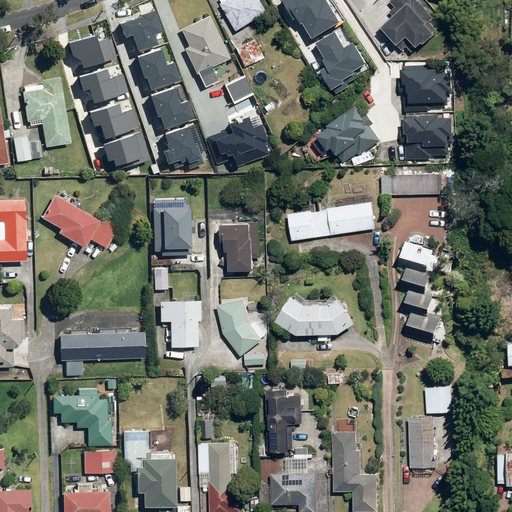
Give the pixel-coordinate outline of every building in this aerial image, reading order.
[(270,10),(264,0),(221,0),(239,29),(270,10)] [(297,42),(341,15),(331,0),(275,0),(272,2),(297,42)] [(392,0),(391,1),(396,5),(391,10),(395,14),(385,24),(402,42),(410,34),(421,45),(427,39),(428,40),(438,31),(429,23),(437,15),(421,0),(392,0)] [(133,34),(140,52),(159,45),(156,35),(163,32),(155,10),(141,15),(142,17),(121,24),(126,37),(133,34)] [(232,57),(211,14),(182,28),(190,45),(184,48),(197,73),(199,72),(205,86),(220,79),(214,66),(232,57)] [(345,45),(335,28),(302,48),(313,67),(309,69),(323,91),(354,73),(350,66),(363,57),(352,40),(345,45)] [(70,43),(74,55),(80,59),(81,59),(84,68),(115,59),(114,58),(117,57),(112,39),(109,39),(108,38),(98,41),(96,35),(70,43)] [(265,56),(255,36),(236,45),(246,66),(265,56)] [(147,78),(152,91),(181,81),(175,62),(167,65),(162,50),(138,58),(145,79),(147,78)] [(438,69),(438,63),(405,63),(405,82),(410,82),(410,90),(412,90),(412,100),(452,99),(452,86),(455,86),(455,71),(441,71),(441,69),(438,69)] [(107,69),(77,78),(82,93),(89,90),(93,103),(127,93),(122,75),(110,79),(107,69)] [(255,91),(247,73),(224,84),(233,101),(255,91)] [(73,143),(61,77),(43,80),(43,84),(24,87),(25,92),(23,92),(28,122),(42,120),(46,148),(73,143)] [(161,116),(165,129),(195,120),(189,101),(180,104),(175,89),(151,96),(158,117),(161,116)] [(120,104),(90,113),(94,127),(101,125),(105,138),(139,128),(134,110),(123,114),(120,104)] [(370,120),(358,104),(320,132),(343,163),(377,138),(366,124),(370,120)] [(0,164),(9,163),(0,106),(0,164)] [(454,135),(453,113),(402,114),(402,131),(404,131),(405,135),(407,135),(408,143),(404,143),(404,162),(430,161),(430,158),(447,158),(447,146),(449,146),(449,135),(454,135)] [(234,157),(238,167),(270,155),(265,141),(268,140),(262,125),(253,128),(249,117),(230,124),(231,128),(207,137),(217,164),(234,157)] [(169,164),(173,163),(175,168),(188,164),(190,169),(205,164),(197,143),(195,143),(189,127),(166,135),(169,144),(168,145),(170,150),(165,152),(169,164)] [(114,160),(117,170),(151,159),(142,133),(104,145),(109,162),(114,160)] [(28,136),(14,139),(18,162),(43,157),(41,141),(29,143),(28,136)] [(449,173),(384,174),(384,193),(449,193),(449,173)] [(77,200),(59,190),(43,216),(62,227),(59,231),(87,248),(92,238),(109,248),(120,229),(76,202),(77,200)] [(26,198),(0,198),(0,257),(26,258),(26,198)] [(191,245),(193,205),(187,205),(187,200),(172,199),(172,201),(156,201),(154,250),(164,250),(164,244),(191,245)] [(374,200),(290,213),(294,240),(378,228),(374,200)] [(261,220),(225,220),(224,240),(229,240),(229,249),(231,249),(231,269),(257,270),(257,256),(260,256),(261,220)] [(429,261),(400,252),(400,263),(428,271),(429,261)] [(169,266),(157,266),(156,287),(169,287),(169,266)] [(427,284),(403,278),(403,286),(428,293),(427,284)] [(334,331),(341,332),(360,321),(344,294),(328,301),(310,302),(296,293),(277,318),(297,331),(321,331),(321,339),(333,339),(334,331)] [(252,319),(248,296),(220,303),(227,330),(244,354),(247,351),(264,337),(252,319)] [(202,299),(161,299),(161,320),(172,320),(172,345),(198,345),(198,319),(202,319),(202,299)] [(429,307),(406,300),(406,308),(430,315),(429,307)] [(22,305),(0,305),(0,366),(28,366),(28,316),(23,316),(22,305)] [(432,333),(407,326),(406,335),(434,342),(432,333)] [(147,331),(62,329),(61,359),(66,359),(65,375),(84,376),(85,357),(146,358),(147,331)] [(268,353),(247,352),(247,364),(267,365),(268,353)] [(309,359),(293,359),(293,367),(309,368),(309,359)] [(256,371),(237,370),(236,393),(255,393),(256,371)] [(343,372),(330,372),(330,382),(343,383),(343,372)] [(213,374),(201,373),(198,399),(211,400),(213,374)] [(453,382),(427,382),(428,412),(454,411),(453,382)] [(287,384),(269,384),(268,428),(273,428),(273,448),(295,449),(295,430),(291,430),(292,422),(303,422),(304,393),(287,392),(287,384)] [(100,397),(100,393),(55,394),(55,412),(62,412),(62,421),(77,421),(77,426),(88,426),(89,444),(112,444),(112,419),(109,419),(109,411),(109,397),(100,397)] [(437,416),(410,415),(410,466),(437,466),(437,416)] [(214,417),(203,417),(203,438),(214,438),(214,417)] [(357,419),(338,419),(336,488),(356,489),(356,507),(382,508),(382,472),(365,472),(365,443),(359,443),(359,430),(357,430),(357,419)] [(151,428),(124,428),(125,461),(131,461),(131,469),(138,469),(138,490),(145,490),(145,505),(161,505),(160,511),(176,511),(176,450),(151,450),(151,428)] [(213,442),(201,442),(201,486),(211,486),(211,511),(233,511),(233,471),(240,471),(239,441),(213,441),(213,442)] [(511,446),(510,447),(510,452),(500,452),(499,483),(511,482),(511,446)] [(119,448),(85,448),(85,471),(119,470),(119,448)] [(302,511),(318,511),(319,471),(273,471),(273,483),(262,483),(261,502),(273,502),(302,503),(302,511)] [(191,485),(180,485),(180,500),(191,500),(191,485)] [(31,511),(31,488),(0,487),(0,511),(31,511)] [(110,511),(111,487),(65,487),(65,511),(110,511)]
